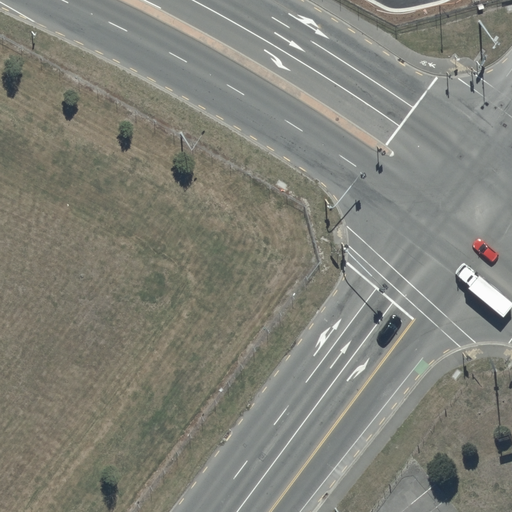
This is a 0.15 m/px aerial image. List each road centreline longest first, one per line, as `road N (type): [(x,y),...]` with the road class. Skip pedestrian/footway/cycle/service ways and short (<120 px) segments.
road 1 (secondary): [(463,248),(230,82),(63,0)]
road 2 (secondary): [(262,511),(463,248)]
road 3 (secondary): [(243,0),(511,180)]
